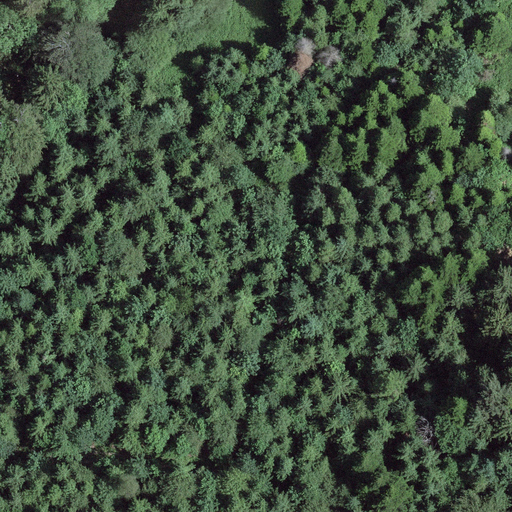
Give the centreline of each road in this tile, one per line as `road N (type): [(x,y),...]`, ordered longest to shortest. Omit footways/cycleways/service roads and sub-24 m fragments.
road 1 (track): [(511,1),(346,151),(272,393),(221,511)]
road 2 (track): [(0,463),(49,460),(212,480),(213,511)]
